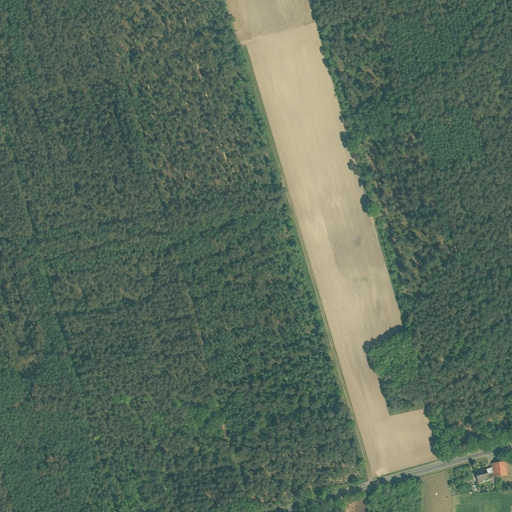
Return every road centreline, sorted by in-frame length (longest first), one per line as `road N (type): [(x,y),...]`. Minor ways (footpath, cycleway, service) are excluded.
road 1 (track): [(0,99),(111,511)]
road 2 (tertiary): [(283,511),(511,445)]
